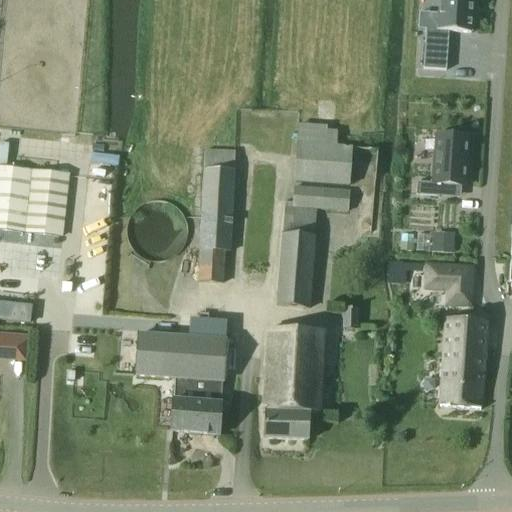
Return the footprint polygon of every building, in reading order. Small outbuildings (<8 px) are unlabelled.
[(426,32),(423,69),(445,71),(447,33),(471,35),(473,0),(438,0),(437,33),(426,32)] [(417,184),(416,196),(438,197),(438,187),(466,188),(469,138),(434,135),(431,185),(417,184)] [(296,145),(294,183),(348,187),(351,149),(336,148),(297,145),(296,145)] [(230,253),(234,153),(204,152),(198,284),(222,285),(224,253),(230,253)] [(0,168),(0,232),(62,239),(69,176),(0,168)] [(347,213),(348,193),(293,189),(292,204),(284,203),(276,307),(308,310),(316,211),(347,213)] [(126,233),(126,238),(128,243),(130,248),(132,252),(136,256),(140,259),(144,261),(149,263),(154,264),(157,264),(164,263),(168,261),(173,259),(177,256),(180,252),(183,248),(185,243),(186,238),(186,228),(185,223),(183,219),(180,214),(176,211),(172,207),(167,205),(162,204),(157,203),(152,204),(146,205),(142,207),(137,210),(134,214),(130,218),(128,223),(127,228),(126,233)] [(445,292),(444,307),(473,309),(473,294),(445,292)] [(356,330),(357,310),(343,310),(342,330),(356,330)] [(445,322),(439,408),(480,411),(486,325),(445,322)] [(320,414),(324,333),(266,332),(264,387),(262,412),(265,412),(264,440),(307,442),(309,414),(320,414)] [(0,361),(26,363),(27,351),(27,341),(27,338),(27,336),(0,334),(0,361)] [(174,380),(173,403),(170,434),(218,437),(220,407),(225,343),(138,336),(135,377),(174,380)]
